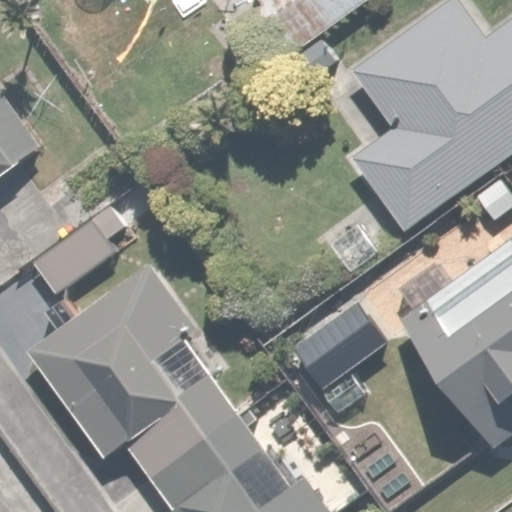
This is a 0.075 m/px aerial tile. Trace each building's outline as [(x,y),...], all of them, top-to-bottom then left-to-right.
[(357,0),(266,0),(238,22),(271,66),(357,0)] [(511,67),(511,0),(380,0),(331,37),(376,97),(418,65),(454,112),(511,67)] [(449,182),(419,136),(337,191),(368,236),(449,182)] [(0,140),(0,174),(16,163),(0,140)] [(136,169),(112,141),(65,180),(88,208),(136,169)] [(125,268),(90,219),(36,257),(71,306),(125,268)] [(511,235),(411,310),(502,434),(511,426),(511,235)] [(340,511),(149,256),(30,346),(109,451),(130,435),(181,504),(170,511),(340,511)]
